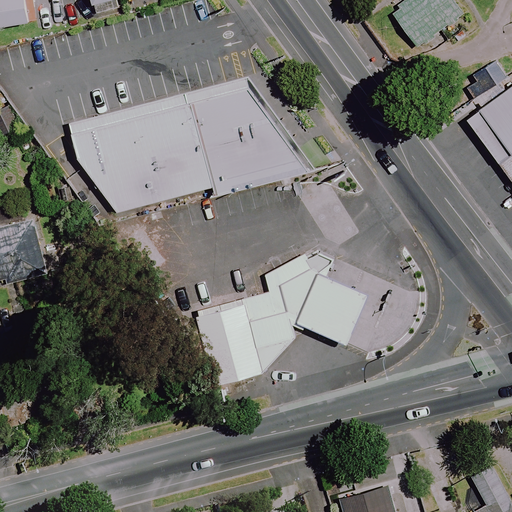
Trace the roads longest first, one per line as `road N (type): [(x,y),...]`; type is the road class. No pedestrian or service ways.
road 1 (secondary): [(399,407),(329,417),(0,507)]
road 2 (secondary): [(362,92),(462,243)]
road 3 (secondary): [(399,407),(452,330),(462,243)]
road 4 (residential): [(362,92),(511,41)]
